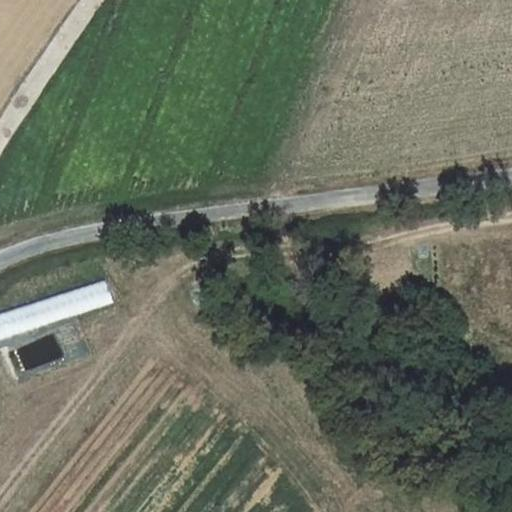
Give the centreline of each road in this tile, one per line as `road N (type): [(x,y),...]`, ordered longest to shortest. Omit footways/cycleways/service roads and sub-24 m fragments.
road 1 (unclassified): [(0,265),(67,236),(178,214),(511,180)]
road 2 (track): [(93,0),(0,138)]
